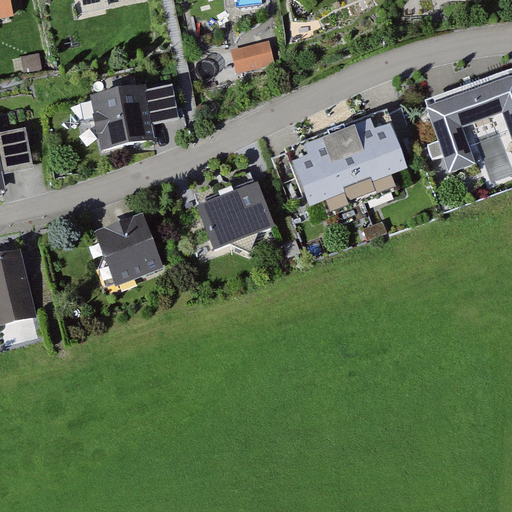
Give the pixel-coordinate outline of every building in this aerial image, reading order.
[(19,0),(0,0),(0,26),(22,25),(19,0)] [(79,0),(83,16),(109,10),(108,4),(126,0),(79,0)] [(233,51),(237,73),(277,65),(273,43),(233,51)] [(511,81),(438,103),(458,172),(485,164),(474,126),(511,114),(511,81)] [(173,89),(147,95),(154,127),(179,121),(173,89)] [(92,101),(103,155),(157,144),(154,127),(147,95),(146,90),(92,101)] [(403,114),(301,149),(321,206),(423,171),(403,114)] [(9,132),(0,132),(0,195),(10,195),(9,175),(39,173),(37,138),(10,140),(9,132)] [(268,187),(212,209),(232,258),(287,236),(268,187)] [(155,222),(106,238),(123,287),(171,271),(155,222)] [(28,259),(0,263),(0,326),(0,328),(39,322),(28,259)]
